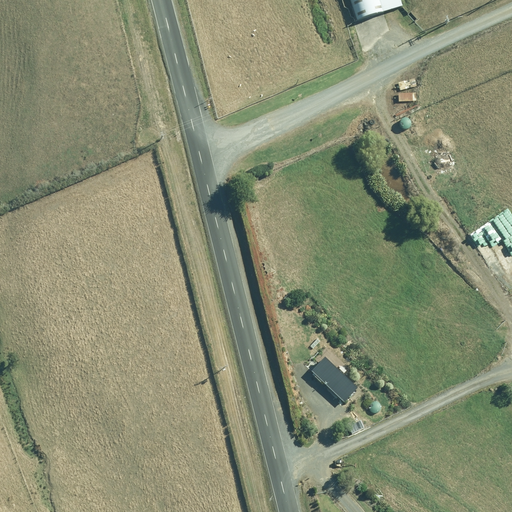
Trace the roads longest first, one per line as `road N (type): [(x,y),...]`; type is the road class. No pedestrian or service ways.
road 1 (unclassified): [(202,164),(290,511)]
road 2 (unclassified): [(202,164),(511,29)]
road 3 (unclassified): [(159,0),(202,164)]
